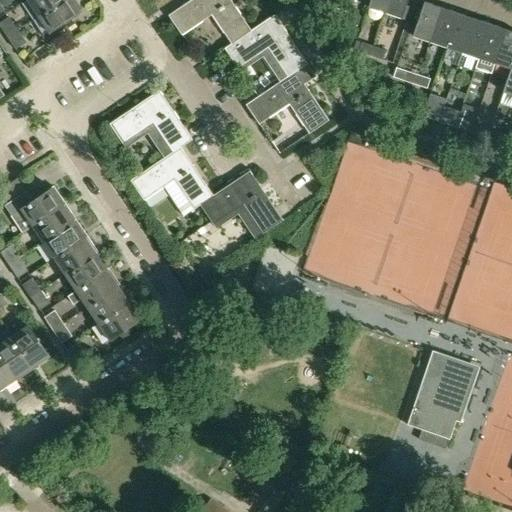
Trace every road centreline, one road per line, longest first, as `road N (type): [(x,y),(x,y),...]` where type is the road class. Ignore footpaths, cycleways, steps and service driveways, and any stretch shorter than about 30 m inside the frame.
road 1 (residential): [(0,460),(158,353),(178,331),(174,294),(61,127),(161,60)]
road 2 (residential): [(290,199),(264,161),(235,149),(187,75),(161,60)]
